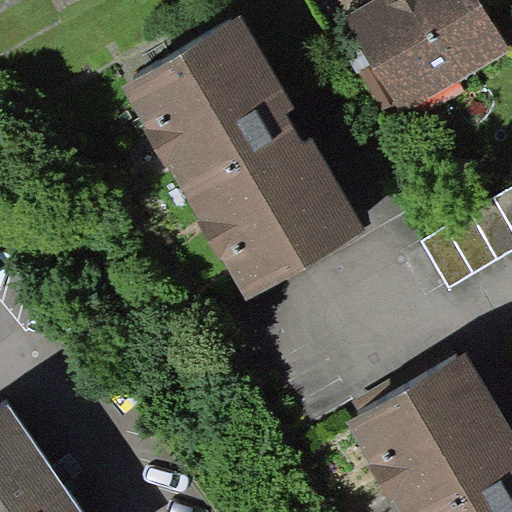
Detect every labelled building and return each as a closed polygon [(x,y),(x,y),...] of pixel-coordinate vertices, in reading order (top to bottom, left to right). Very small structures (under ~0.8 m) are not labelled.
[(395,104),(402,115),(511,51),(480,0),(371,0),(343,17),(372,66),(395,104)] [(122,88),(247,300),(366,230),(241,18),(122,88)] [(395,104),(372,66),(361,73),(384,111),(395,104)] [(511,188),(423,241),(450,287),(511,250),(511,188)] [(346,422),(398,511),(511,511),(511,429),(466,352),(398,392),(360,414),(346,422)] [(352,399),(360,414),(398,392),(390,377),(352,399)] [(0,409),(0,511),(81,511),(8,404),(0,409)]
